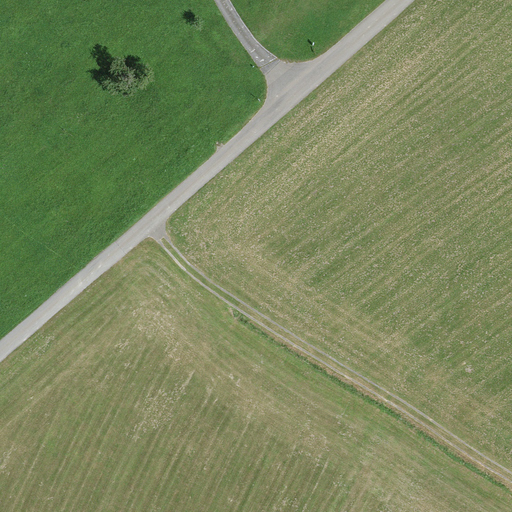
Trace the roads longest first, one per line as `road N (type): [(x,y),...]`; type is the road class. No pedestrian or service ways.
road 1 (unclassified): [(0,352),(402,0)]
road 2 (track): [(151,220),(203,281),(511,474)]
